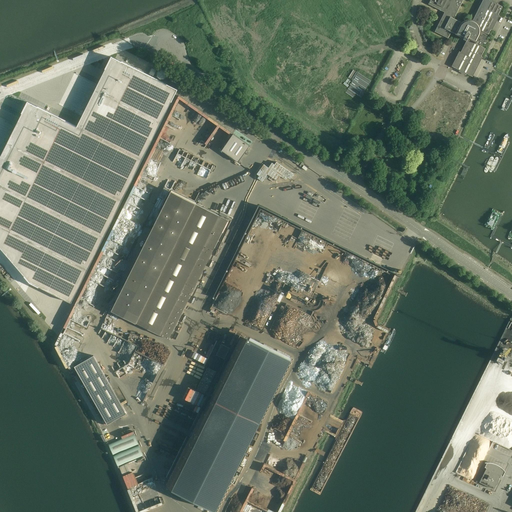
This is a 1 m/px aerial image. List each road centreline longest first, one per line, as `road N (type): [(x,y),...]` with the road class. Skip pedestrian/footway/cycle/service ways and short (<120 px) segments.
road 1 (unclassified): [(428,237),(165,44)]
road 2 (unknown): [(144,63),(117,113),(76,101),(51,154)]
road 3 (unknown): [(238,316),(307,342),(343,312)]
